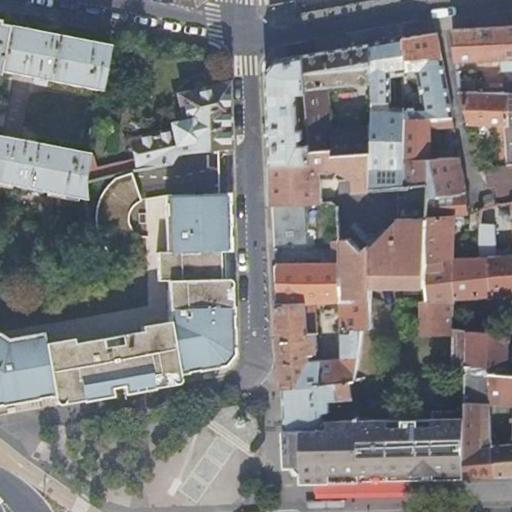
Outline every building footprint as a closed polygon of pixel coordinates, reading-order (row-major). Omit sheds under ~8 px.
[(106,45),(6,24),(0,53),(0,69),(33,77),(32,82),(46,85),(47,80),(97,90),(106,45)] [(511,25),(451,28),(454,60),(499,57),(500,68),(500,71),(511,70),(511,25)] [(402,58),(439,56),(434,31),(401,37),(402,58)] [(405,106),(405,119),(450,115),(439,56),(402,58),(401,37),(368,42),(368,81),(369,107),(381,107),(381,99),(387,99),(387,74),(415,71),(417,82),(419,98),(420,106),(405,106)] [(334,151),(370,148),(370,120),(331,123),(327,84),(368,81),(368,42),(301,54),(304,91),(308,144),(309,148),(333,146),(334,151)] [(310,161),(309,148),(308,144),(297,144),(297,138),(301,138),(301,129),(296,130),(293,91),(304,91),(301,54),(275,58),(265,70),(269,162),(310,161)] [(134,159),(136,169),(168,162),(174,152),(225,148),(224,85),(207,89),(206,85),(203,82),(194,84),(192,87),(193,92),(179,95),(184,121),(171,125),(172,130),(130,140),(134,159)] [(410,99),(419,98),(417,82),(408,83),(410,99)] [(508,94),(458,91),(465,123),(492,123),(494,167),(506,166),(505,136),(508,94)] [(482,168),(484,179),(486,186),(489,185),(492,184),(493,188),(495,201),(498,200),(505,199),(506,200),(511,200),(511,199),(511,92),(508,93),(508,94),(505,136),(506,166),(494,167),(482,168)] [(393,184),(406,183),(405,119),(405,106),(387,107),(387,99),(381,99),(381,107),(369,107),(370,120),(370,148),(371,185),(393,184)] [(427,190),(465,189),(465,186),(463,186),(457,153),(429,156),(428,125),(452,124),(450,115),(405,119),(406,183),(427,183),(427,190)] [(0,182),(82,198),(80,182),(85,153),(34,143),(35,138),(21,135),(20,140),(0,136),(0,182)] [(352,185),(371,185),(370,148),(334,151),(333,146),(309,148),(310,161),(269,162),(270,188),(271,204),(288,203),(318,202),(318,174),(335,173),(336,177),(352,176),(352,185)] [(83,170),(80,182),(118,173),(116,163),(94,168),(92,156),(85,157),(83,170)] [(425,286),(426,211),(427,190),(427,183),(406,183),(393,184),(395,218),(380,233),(362,234),(362,245),(358,250),(346,239),(337,239),(339,297),(339,299),(367,298),(366,288),(404,286),(413,286),(421,286),(425,286)] [(426,211),(465,210),(465,189),(427,190),(426,211)] [(4,338),(0,335),(0,403),(222,365),(230,353),(228,280),(225,277),(221,277),(219,277),(218,249),(227,250),(226,192),(164,193),(164,250),(154,250),(154,279),(166,279),(166,320),(138,325),(140,330),(71,341),(70,337),(41,342),(39,331),(4,338)] [(511,199),(511,200),(511,204),(511,252),(495,253),(494,229),(492,229),(489,222),(478,222),(478,255),(486,255),(488,295),(503,293),(509,293),(509,292),(511,291),(511,199)] [(290,247),(288,203),(271,204),(273,247),(290,247)] [(486,255),(478,255),(452,256),(453,212),(466,211),(465,210),(426,211),(425,286),(425,297),(450,298),(481,296),(482,298),(487,297),(487,295),(488,295),(486,255)] [(339,297),(337,239),(336,217),(329,217),(330,262),(274,263),(275,302),(312,299),(337,297),(339,297)] [(511,298),(511,291),(509,292),(509,293),(503,293),(504,300),(511,298)] [(348,379),(352,379),(361,326),(369,325),(367,298),(339,299),(339,297),(337,297),(340,356),(306,358),(306,352),(311,351),(314,348),(312,330),(314,329),(312,299),(275,302),(276,319),(281,386),(348,379)] [(448,327),(450,298),(425,297),(425,299),(416,300),(417,335),(449,334),(448,327)] [(490,474),(511,473),(511,372),(503,373),(502,332),(490,331),(448,327),(449,334),(450,334),(452,362),(464,362),(464,407),(464,475),(490,474)] [(283,426),(323,423),(322,411),(329,411),(328,399),(351,396),(348,379),(281,386),(283,426)] [(426,476),(464,475),(464,407),(433,409),(433,416),(408,417),(371,419),(340,420),(327,421),(328,428),(324,429),(283,431),(284,446),(284,456),(296,468),(310,480),(313,480),(320,480),(404,477),(409,477),(426,476)] [(283,431),(324,429),(323,423),(283,426),(283,431)] [(404,488),(404,477),(320,480),(313,480),(313,491),(404,488)]
